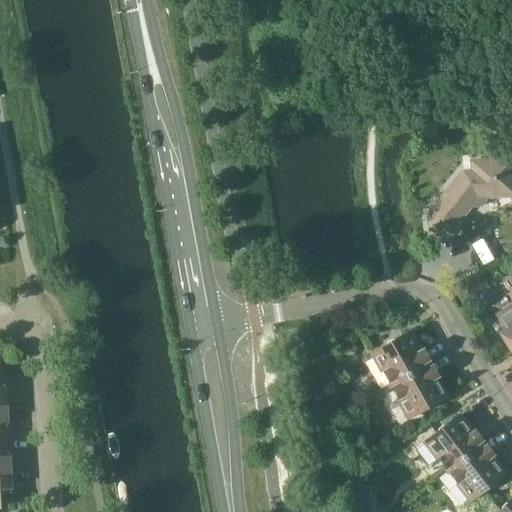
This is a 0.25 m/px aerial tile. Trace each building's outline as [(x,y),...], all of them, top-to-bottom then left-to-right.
[(486,197),(511,194),(511,167),(511,159),(472,163),(472,172),(463,173),(428,214),(430,235),(456,233),(455,223),(470,206),(473,208),(477,208),(481,207),(484,204),(486,201),(486,197)] [(483,265),(493,259),(482,239),(471,244),(483,265)] [(469,268),(472,275),(480,271),(476,265),(469,268)] [(470,283),(456,292),(465,306),(476,299),(477,294),(470,283)] [(511,308),(497,318),(504,331),(499,334),(511,354),(511,308)] [(372,354),(390,385),(427,365),(409,333),(372,354)] [(427,365),(390,385),(408,417),(445,396),(427,365)] [(425,443),(415,450),(428,466),(437,459),(447,471),(481,445),(458,416),(424,442),(425,443)] [(481,445),(447,471),(469,500),(503,473),(481,445)] [(0,472),(10,472),(8,451),(0,451),(0,472)] [(0,494),(11,494),(10,472),(0,472),(0,494)] [(511,511),(511,499),(499,511),(511,511)]
